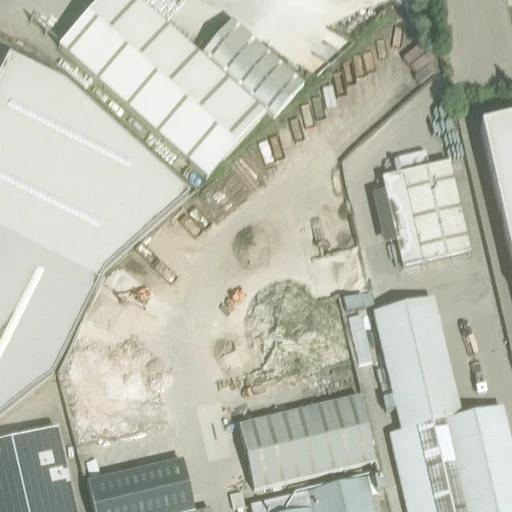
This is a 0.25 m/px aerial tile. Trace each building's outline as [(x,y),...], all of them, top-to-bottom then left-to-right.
[(265,116),(272,123),(303,89),(230,24),(198,59),(132,0),(101,0),(57,49),(205,182),(265,116)] [(8,60),(0,75),(0,234),(98,284),(190,202),(61,86),(8,60)] [(511,121),(480,129),(511,267),(511,121)] [(425,153),(397,160),(401,175),(429,169),(425,153)] [(449,165),(382,181),(402,270),(422,266),(425,279),(471,269),(469,256),(470,256),(449,165)] [(0,234),(0,418),(49,380),(98,284),(0,234)] [(511,511),(511,454),(501,408),(460,418),(432,301),(373,315),(401,434),(390,437),(406,511),(511,511)] [(358,399),(238,428),(253,493),(374,465),(358,399)] [(0,444),(0,511),(75,511),(57,431),(0,444)] [(86,484),(92,511),(210,511),(208,511),(194,511),(182,461),(86,484)] [(249,508),(250,511),(372,511),(366,481),(249,508)]
